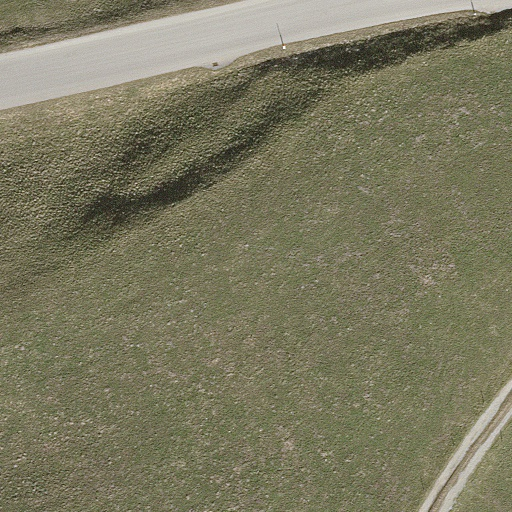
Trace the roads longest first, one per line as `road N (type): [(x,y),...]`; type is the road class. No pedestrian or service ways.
road 1 (tertiary): [(0,83),(375,0)]
road 2 (track): [(433,511),(511,402)]
